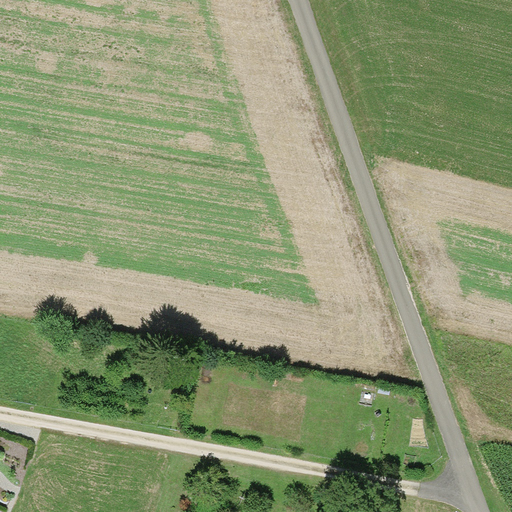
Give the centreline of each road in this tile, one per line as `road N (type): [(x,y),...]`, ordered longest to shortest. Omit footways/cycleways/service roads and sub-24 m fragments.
road 1 (track): [(296,0),(475,511)]
road 2 (track): [(0,414),(415,490)]
